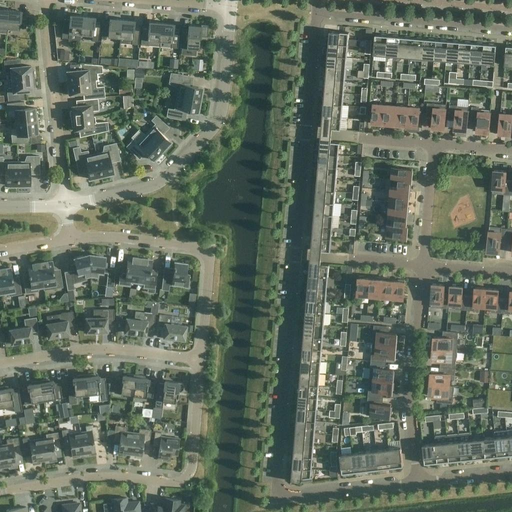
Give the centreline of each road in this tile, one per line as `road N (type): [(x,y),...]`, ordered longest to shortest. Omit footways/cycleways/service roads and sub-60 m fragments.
road 1 (residential): [(316,12),(276,492),(288,498),(417,483)]
road 2 (tertiary): [(229,6),(214,126),(148,187),(65,205)]
road 3 (residential): [(68,240),(112,236),(210,248),(200,359)]
road 4 (residential): [(417,483),(411,397),(422,267)]
road 5 (residential): [(65,205),(46,0)]
road 6 (residential): [(0,363),(105,349),(200,359)]
road 7 (residential): [(511,29),(316,12)]
road 8 (residential): [(0,491),(94,475),(179,482)]
road 9 (residential): [(200,359),(190,473),(179,482)]
road 10 (residential): [(422,267),(433,143)]
